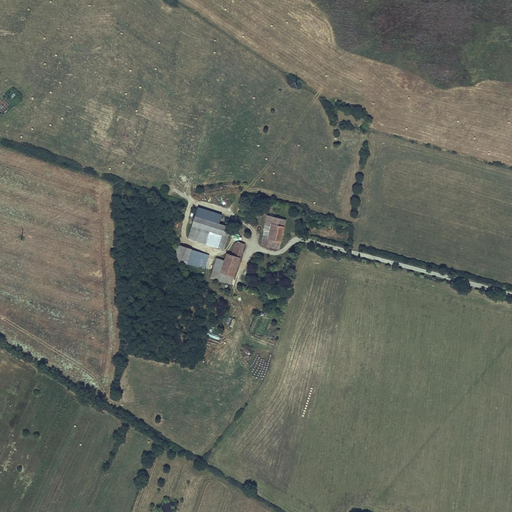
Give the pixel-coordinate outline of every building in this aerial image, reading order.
[(3,98),(0,100),(0,114),(1,116),(11,106),(3,98)] [(197,208),(188,238),(225,249),(231,229),(218,224),(221,215),(197,208)] [(275,251),(283,222),(266,218),(263,228),(268,229),(266,239),(261,237),(258,247),(275,251)] [(235,243),(234,247),(244,250),(246,244),(239,241),(235,243)] [(203,270),(208,256),(177,244),(172,259),(203,270)] [(232,255),(227,253),(225,260),(217,258),(211,278),(232,285),(244,250),(234,247),(232,255)]
